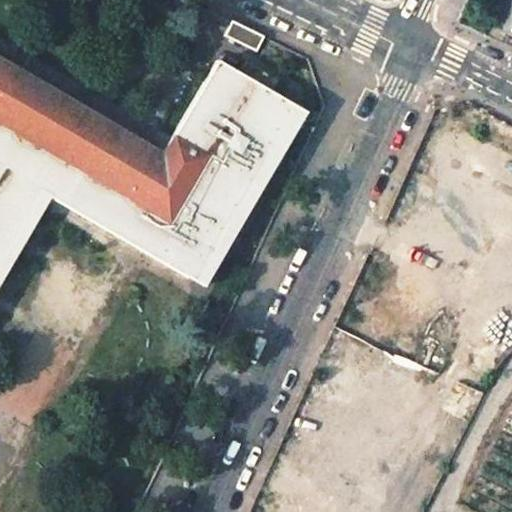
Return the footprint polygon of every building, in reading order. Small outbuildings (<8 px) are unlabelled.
[(507,34),(511,23),(511,8),(501,31),(507,34)] [(255,53),(263,36),(230,20),(222,36),(255,53)] [(511,23),(507,34),(503,43),(511,48),(511,23)] [(0,279),(49,196),(195,281),(295,106),(216,60),(160,153),(73,102),(80,89),(0,42),(0,279)] [(511,156),(458,133),(445,162),(511,191),(511,156)]
